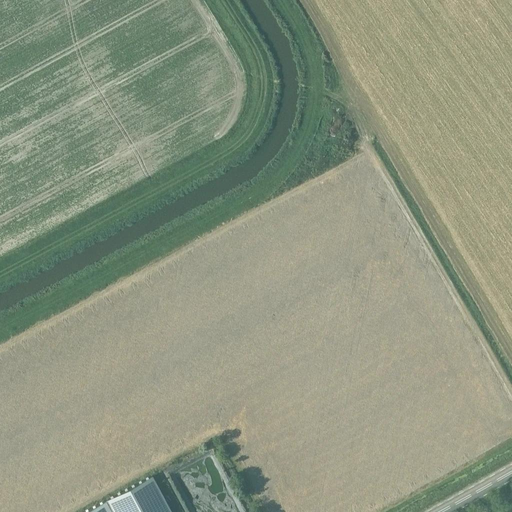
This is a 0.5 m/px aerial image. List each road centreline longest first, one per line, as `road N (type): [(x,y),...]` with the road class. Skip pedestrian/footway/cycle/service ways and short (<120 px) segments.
road 1 (track): [(275,0),(308,73),(307,110),(284,164),(263,185),(0,326)]
road 2 (track): [(261,74),(261,106),(249,136),(0,274)]
